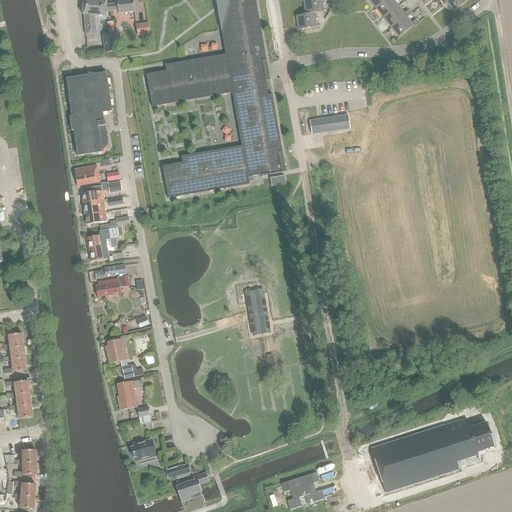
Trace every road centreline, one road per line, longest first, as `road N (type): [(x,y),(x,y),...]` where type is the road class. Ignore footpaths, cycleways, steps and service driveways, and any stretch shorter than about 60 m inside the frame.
road 1 (residential): [(191,436),(174,420),(115,72),(109,62),(80,65),(73,58),(65,0)]
road 2 (track): [(342,404),(303,170)]
road 3 (residential): [(286,65),(408,50),(490,0)]
road 4 (residential): [(33,316),(0,152)]
